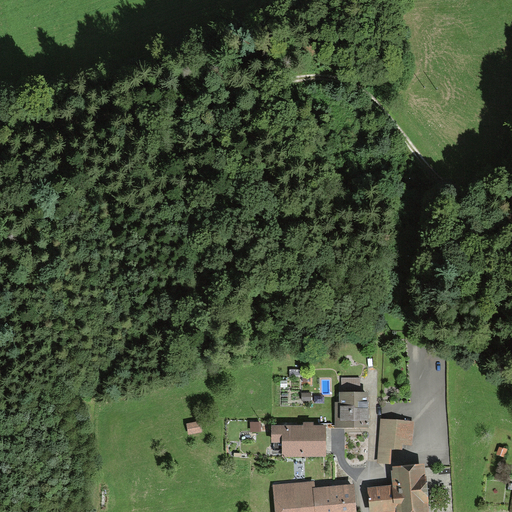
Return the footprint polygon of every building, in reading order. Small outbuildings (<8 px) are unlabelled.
[(338,396),(339,431),(366,430),(365,396),(358,396),(358,379),(343,380),(343,396),(338,396)] [(327,454),(327,428),(272,429),(271,422),(226,423),(226,433),(273,433),(273,444),(284,444),(284,454),(327,454)] [(412,423),(382,422),(380,465),(390,465),(390,452),(401,452),(401,448),(410,448),(412,423)] [(191,433),(203,432),(202,423),(191,423),(191,433)] [(396,490),(370,492),(371,511),(422,511),(419,469),(394,471),(396,490)] [(350,511),(349,486),(277,492),(278,511),(350,511)]
